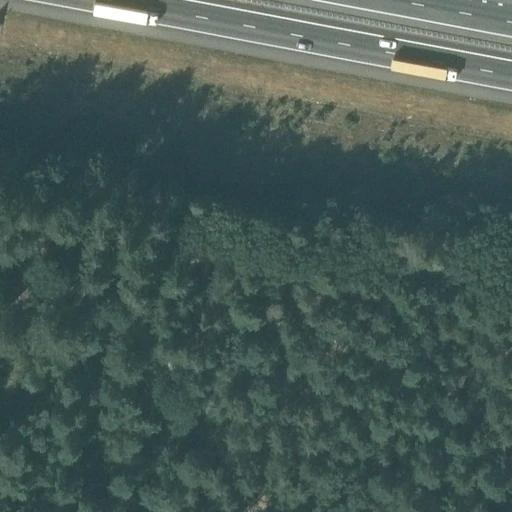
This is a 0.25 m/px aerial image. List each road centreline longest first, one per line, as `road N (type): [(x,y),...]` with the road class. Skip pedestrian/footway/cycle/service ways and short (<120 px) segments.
road 1 (motorway): [(98,0),(511,77)]
road 2 (track): [(229,511),(227,471),(178,371),(109,311),(0,253)]
road 3 (motorway): [(511,23),(387,0)]
